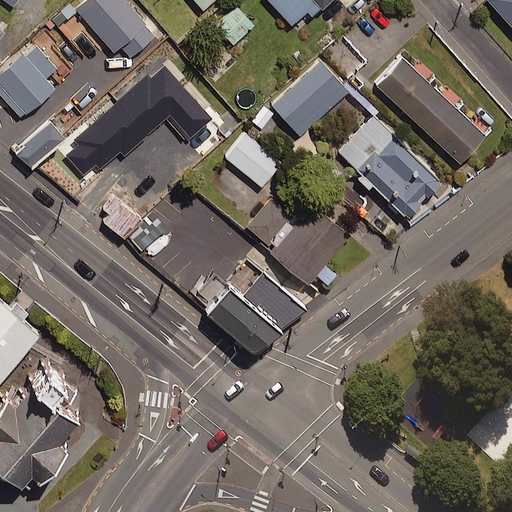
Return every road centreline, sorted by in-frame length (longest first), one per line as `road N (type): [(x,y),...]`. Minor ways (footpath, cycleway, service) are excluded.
road 1 (residential): [(511,196),(248,402)]
road 2 (secondary): [(159,340),(0,203)]
road 3 (secondary): [(306,437),(332,432),(437,511)]
road 4 (residential): [(142,462),(159,340)]
road 5 (residential): [(279,511),(242,498),(159,499)]
